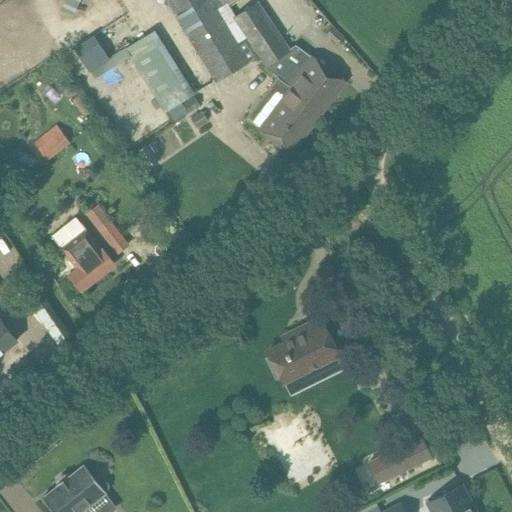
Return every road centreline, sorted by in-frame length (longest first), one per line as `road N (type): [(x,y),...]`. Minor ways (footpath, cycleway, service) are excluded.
road 1 (unclassified): [(0,446),(362,162),(503,0)]
road 2 (track): [(362,162),(511,456)]
